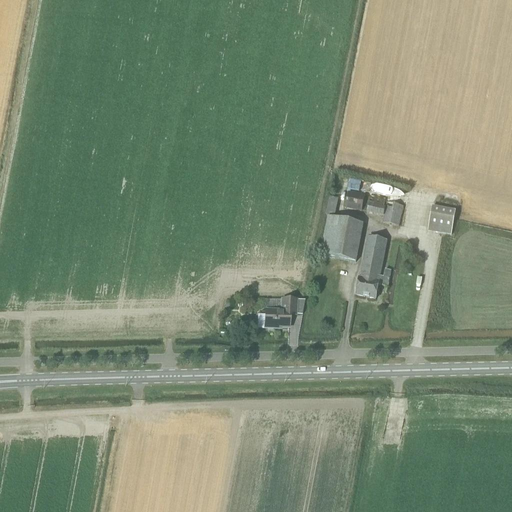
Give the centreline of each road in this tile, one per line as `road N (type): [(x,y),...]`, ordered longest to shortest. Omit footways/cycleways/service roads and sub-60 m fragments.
road 1 (unclassified): [(511,351),(0,364)]
road 2 (secondary): [(3,382),(511,368)]
